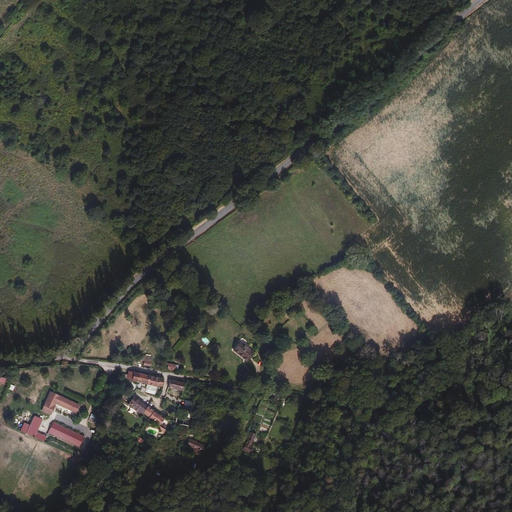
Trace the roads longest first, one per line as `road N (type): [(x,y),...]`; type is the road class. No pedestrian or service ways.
road 1 (tertiary): [(56,358),(73,350),(152,263),(352,111),(479,0)]
road 2 (unclassified): [(283,394),(56,358)]
